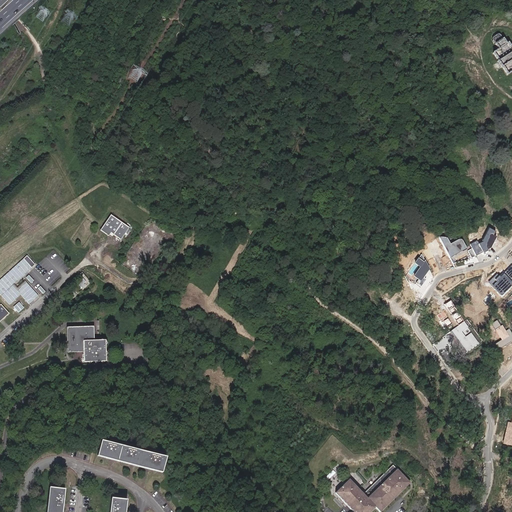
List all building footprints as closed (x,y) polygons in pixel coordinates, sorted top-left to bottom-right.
[(511,48),(509,43),(507,45),(504,40),(496,44),(500,50),(494,53),(499,61),(498,62),(502,68),(503,67),(508,75),(511,72),(511,48)] [(98,230),(106,235),(108,232),(120,240),(128,227),(109,214),(98,230)] [(27,256),(0,280),(0,293),(10,304),(21,294),(29,304),(38,296),(26,283),(17,292),(11,286),(35,265),(27,256)] [(419,267),(421,265),(413,259),(410,263),(416,266),(410,276),(415,279),(413,283),(418,287),(427,272),(419,267)] [(24,307),(19,302),(14,307),(19,312),(24,307)] [(1,306),(0,307),(0,320),(8,314),(1,306)] [(108,360),(106,339),(94,339),(93,332),(67,333),(68,351),(85,350),(85,361),(108,360)] [(97,458),(161,476),(165,462),(101,444),(100,444),(97,458)] [(372,511),(375,509),(378,511),(381,511),(408,484),(391,467),(362,497),(347,482),(334,497),(349,511),(372,511)] [(62,511),(65,489),(51,488),(48,511),(62,511)] [(115,511),(130,511),(131,505),(117,503),(115,511)]
